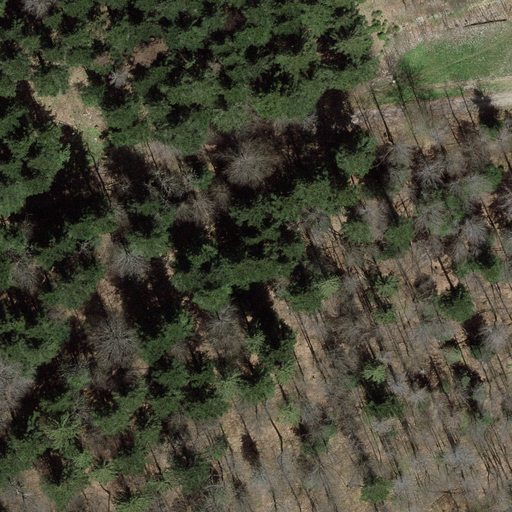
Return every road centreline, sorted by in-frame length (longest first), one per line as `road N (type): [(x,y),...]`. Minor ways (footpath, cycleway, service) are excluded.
road 1 (track): [(511,96),(162,157),(0,212)]
road 2 (track): [(0,404),(103,293),(161,246),(264,172),(371,116)]
